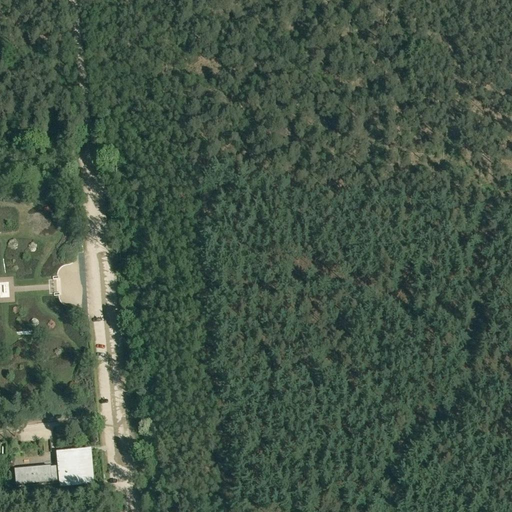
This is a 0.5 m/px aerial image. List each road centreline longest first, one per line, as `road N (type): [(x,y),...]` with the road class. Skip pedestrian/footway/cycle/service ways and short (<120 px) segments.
road 1 (track): [(90,149),(116,420)]
road 2 (track): [(72,0),(90,149)]
